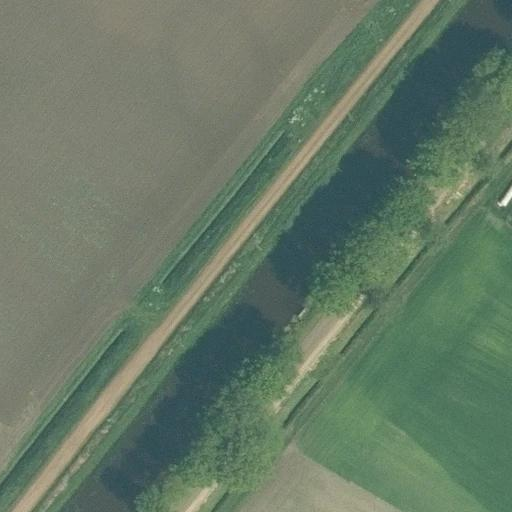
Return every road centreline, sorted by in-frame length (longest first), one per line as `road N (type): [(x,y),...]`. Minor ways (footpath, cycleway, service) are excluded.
road 1 (track): [(19,511),(427,0)]
road 2 (unclassified): [(170,511),(511,82)]
